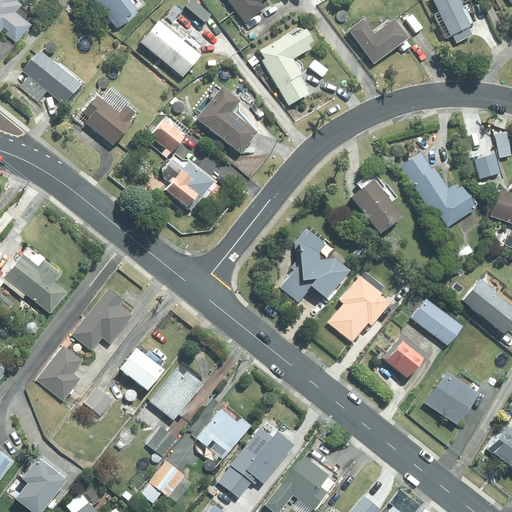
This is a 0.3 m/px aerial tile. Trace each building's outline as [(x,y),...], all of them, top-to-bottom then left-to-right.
[(0,0),(0,31),(2,30),(6,33),(3,36),(14,45),(29,28),(13,15),(19,8),(15,5),(19,0),(0,0)] [(123,4),(127,0),(126,0),(88,0),(114,32),(133,16),(123,4)] [(263,12),(260,8),(269,0),(223,0),(244,27),(263,12)] [(468,34),(469,33),(461,17),(463,16),(454,0),(428,0),(449,41),(451,40),(456,48),(471,40),(468,34)] [(410,14),(402,20),(414,36),(422,30),(410,14)] [(347,37),(373,70),(405,45),(391,28),(373,42),(361,26),(347,37)] [(139,48),(181,83),(198,62),(156,28),(139,48)] [(285,42),(259,58),(263,65),(261,67),(287,110),(308,97),(298,81),(300,80),(292,66),(309,55),(307,52),(311,50),(303,38),(293,44),(285,42)] [(408,48),(413,54),(418,50),(414,44),(408,48)] [(22,77),(27,81),(20,89),(38,104),(45,96),(64,111),(79,92),(36,58),(22,77)] [(254,59),(247,64),(252,71),(259,65),(254,59)] [(229,121),(237,110),(214,93),(205,105),(208,107),(194,126),(238,159),(253,140),(229,121)] [(127,130),(126,129),(131,123),(122,116),(117,123),(94,105),(82,121),(88,125),(84,130),(112,151),(127,130)] [(163,151),(159,156),(165,160),(168,155),(171,157),(183,142),(162,126),(150,141),(163,151)] [(502,130),(488,134),(497,162),(511,158),(502,130)] [(397,165),(429,211),(434,208),(445,225),(474,205),(460,184),(455,187),(452,182),(446,187),(432,166),(430,167),(419,150),(397,165)] [(472,159),(478,177),(498,172),(493,153),(472,159)] [(159,178),(173,189),(164,199),(184,215),(190,214),(199,203),(213,214),(226,197),(186,165),(181,166),(174,160),(159,178)] [(370,176),(348,194),(378,231),(400,213),(370,176)] [(511,190),(498,187),(489,215),(511,222),(511,190)] [(292,269),(278,286),(297,301),(310,285),(322,294),(345,266),(329,254),(326,258),(313,248),(320,240),(306,229),(302,234),(300,233),(292,241),(294,260),(289,267),(292,269)] [(511,234),(503,233),(500,247),(511,249),(511,234)] [(467,243),(454,253),(459,259),(472,250),(467,243)] [(41,307),(30,322),(40,329),(52,314),(48,312),(65,290),(52,281),(59,272),(41,257),(36,264),(20,252),(1,276),(0,275),(0,274),(2,272),(0,270),(0,283),(2,282),(5,284),(0,289),(0,303),(7,309),(19,295),(22,297),(24,294),(41,307)] [(462,264),(466,271),(472,268),(469,261),(462,264)] [(356,273),(336,299),(341,302),(326,321),(350,340),(365,321),(368,323),(386,300),(376,292),(378,290),(356,273)] [(511,316),(511,305),(476,276),(459,297),(500,331),(511,316)] [(460,323),(423,296),(408,316),(445,344),(460,323)] [(98,308),(76,338),(84,344),(88,339),(97,345),(104,334),(108,337),(121,319),(102,306),(100,309),(98,308)] [(379,356),(403,375),(423,351),(398,331),(379,356)] [(20,336),(16,341),(20,344),(24,339),(20,336)] [(159,366),(131,345),(116,365),(143,387),(159,366)] [(85,351),(73,366),(89,378),(100,363),(85,351)] [(181,404),(200,381),(184,368),(180,373),(173,366),(147,399),(171,419),(176,412),(179,415),(185,407),(181,404)] [(473,391),(440,370),(419,402),(452,423),(473,391)] [(95,386),(82,402),(99,415),(112,399),(95,386)] [(218,407),(194,437),(221,458),(247,424),(238,417),(235,420),(218,407)] [(511,428),(504,423),(486,449),(511,467),(511,428)] [(124,424),(116,435),(125,441),(133,430),(124,424)] [(159,425),(144,443),(161,456),(175,439),(159,425)] [(217,481),(239,498),(252,482),(255,484),(258,480),(264,485),(295,445),(277,431),(272,437),(260,427),(217,481)] [(0,473),(11,460),(0,451),(0,473)] [(302,454),(263,502),(275,511),(291,493),(309,507),(331,481),(323,475),(325,473),(302,454)] [(18,476),(24,480),(12,496),(32,511),(36,511),(63,477),(35,455),(18,476)] [(148,482),(139,493),(151,502),(160,490),(166,495),(182,474),(164,459),(147,481),(148,482)] [(137,470),(130,480),(137,486),(145,476),(137,470)] [(362,496),(349,511),(375,511),(378,508),(362,496)] [(94,511),(86,501),(72,511),(103,511),(104,511),(103,511),(94,511)]
